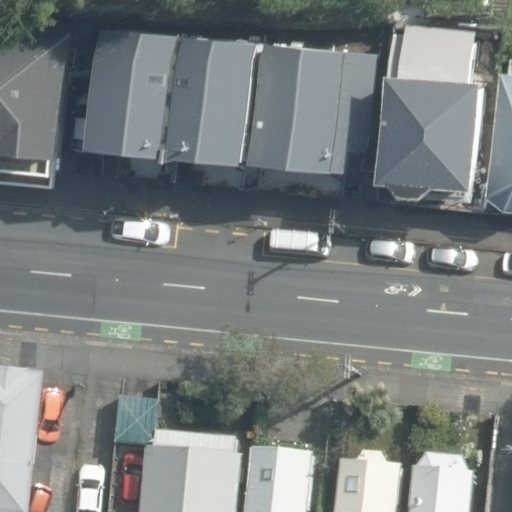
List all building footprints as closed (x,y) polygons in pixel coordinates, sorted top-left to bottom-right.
[(0,168),(68,175),(82,27),(0,19),(0,168)] [(179,156),(192,34),(114,26),(101,147),(179,156)] [(192,34),(179,156),(254,164),(266,42),(192,34)] [(270,43),(259,164),(370,175),(381,54),(270,43)] [(510,211),(511,211),(511,75),(503,75),(493,195),(510,211)] [(410,196),(433,197),(445,187),(483,189),(490,83),(394,76),(387,182),(399,183),(410,196)] [(0,511),(15,511),(31,362),(0,358),(0,511)] [(121,391),(117,444),(158,446),(161,393),(121,391)] [(146,511),(245,511),(251,459),(242,458),(243,440),(162,432),(160,449),(153,448),(146,511)] [(250,511),(312,511),(317,455),(255,450),(250,511)] [(339,511),(402,511),(408,468),(391,467),(386,454),(368,452),(359,463),(345,461),(339,511)] [(412,511),(474,511),(478,475),(474,475),(467,457),(432,454),(423,469),(417,468),(412,511)]
